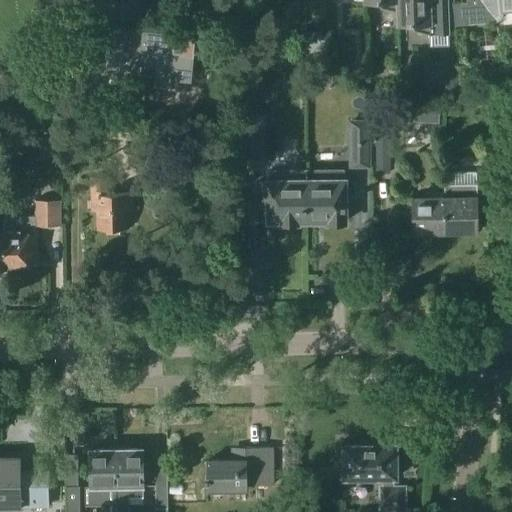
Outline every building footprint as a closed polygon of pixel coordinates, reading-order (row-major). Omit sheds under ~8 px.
[(396,11),(397,11),(398,11),(397,0),(364,0),(365,3),(381,2),(382,8),(396,11)] [(428,34),(430,34),(430,46),(449,45),(447,0),(430,0),(397,0),(398,11),(397,11),(398,25),(414,25),(415,31),(428,34)] [(468,24),(495,22),(502,17),(501,10),(511,8),(511,0),(468,0),(466,2),(468,24)] [(88,68),(111,70),(158,75),(157,82),(171,83),(172,76),(192,78),(195,35),(115,28),(93,26),(88,68)] [(57,41),(46,65),(58,71),(70,47),(57,41)] [(445,75),(446,94),(458,93),(458,74),(445,75)] [(438,105),(412,103),(412,121),(437,122),(438,105)] [(494,171),(507,171),(510,171),(509,104),(492,104),(492,118),(497,118),(492,122),(493,139),(494,171)] [(239,128),(239,160),(262,160),(261,128),(239,128)] [(376,174),(391,174),(390,135),(376,135),(376,174)] [(368,167),(368,146),(350,146),(350,167),(368,167)] [(299,221),(306,221),(306,171),(269,171),(269,181),(259,181),(260,204),(269,204),(269,221),(282,221),(282,223),(299,223),(299,221)] [(306,171),(306,221),(329,221),(329,223),(346,223),(346,207),(352,207),(352,194),(346,194),(346,180),(343,180),(343,171),(306,171)] [(445,191),(445,195),(446,231),(478,231),(477,173),(444,173),(445,191)] [(110,194),(109,177),(90,178),(92,211),(98,211),(99,229),(107,229),(107,234),(119,233),(119,229),(128,228),(127,210),(132,209),(132,193),(110,194)] [(414,231),(446,231),(445,195),(445,191),(426,192),(426,198),(413,198),(414,231)] [(5,216),(5,233),(6,268),(18,268),(20,267),(22,264),(29,264),(29,255),(37,255),(37,226),(60,225),(60,200),(35,201),(35,216),(5,216)] [(363,446),(352,446),(344,446),(344,479),(383,478),(383,488),(381,488),(380,511),(382,511),(405,511),(405,488),(394,488),(394,478),(397,478),(396,445),(377,446),(377,445),(365,445),(363,446)] [(247,488),(247,485),(274,484),(273,447),(241,447),(231,448),(230,460),(207,461),(208,489),(247,488)] [(105,511),(117,511),(117,489),(117,449),(90,449),(90,487),(85,487),(85,505),(105,505),(105,511)] [(117,511),(129,511),(129,496),(144,496),(143,449),(117,449),(117,489),(117,511)] [(19,471),(19,459),(6,459),(6,457),(0,457),(0,508),(19,508),(19,507),(47,507),(46,471),(19,471)] [(166,469),(155,469),(155,509),(167,508),(166,469)] [(66,506),(78,506),(77,487),(66,487),(66,506)]
